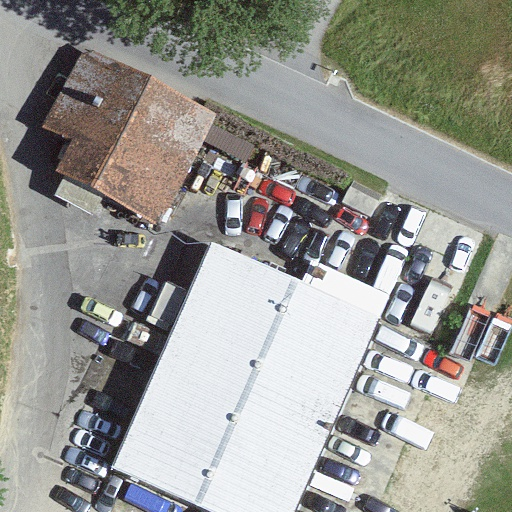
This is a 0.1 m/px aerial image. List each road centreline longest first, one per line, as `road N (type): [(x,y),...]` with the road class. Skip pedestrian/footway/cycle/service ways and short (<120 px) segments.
road 1 (unclassified): [(59,0),(511,205)]
road 2 (unknown): [(359,0),(308,114)]
